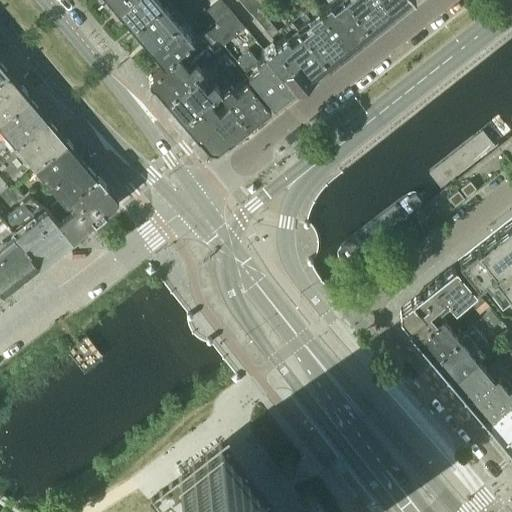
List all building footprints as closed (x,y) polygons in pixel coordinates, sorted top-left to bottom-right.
[(110,0),(133,26),(162,2),(159,0),(110,0)] [(222,0),(217,0),(203,12),(210,21),(227,6),(222,0)] [(263,1),(262,0),(240,0),(250,11),(263,1)] [(327,0),(318,8),(349,45),(370,29),(346,0),(327,0)] [(346,0),(370,29),(391,13),(380,0),(346,0)] [(380,0),(391,13),(406,0),(380,0)] [(164,62),(176,52),(192,39),(162,2),(133,26),(164,62)] [(258,6),(252,11),(266,29),(273,24),(258,6)] [(208,26),(218,37),(223,43),(244,26),(230,8),(208,26)] [(303,11),(292,20),(296,25),(299,29),(300,29),(301,28),(328,62),(349,45),(318,8),(307,16),(303,11)] [(273,24),(266,29),(272,36),(278,30),(273,24)] [(286,33),(273,43),(305,80),(328,62),(301,28),(300,29),(299,29),(296,25),(286,33)] [(211,43),(218,37),(208,26),(202,31),(211,43)] [(247,49),(236,58),(247,72),(260,88),(273,103),(274,102),(277,102),(283,97),(284,94),(295,86),(296,87),(297,86),(305,80),(273,43),(264,49),(264,50),(265,52),(255,60),(247,49)] [(154,84),(166,100),(195,74),(202,68),(205,65),(211,57),(216,52),(209,45),(194,59),(187,65),(176,52),(164,62),(148,77),(149,79),(149,80),(150,82),(151,83),(152,84),(154,84)] [(7,72),(0,77),(0,118),(28,96),(27,95),(27,92),(22,85),(19,85),(7,72)] [(184,120),(218,90),(220,89),(212,80),(205,86),(195,74),(166,100),(168,102),(170,104),(174,108),(175,110),(184,120)] [(220,93),(247,123),(269,106),(247,79),(234,90),(230,84),(220,93)] [(209,146),(213,150),(218,147),(219,148),(227,141),(239,131),(247,123),(220,93),(218,90),(184,120),(206,146),(208,144),(209,146)] [(0,155),(46,118),(28,96),(0,118),(0,155)] [(46,118),(0,155),(0,191),(12,181),(32,166),(64,139),(46,118)] [(497,128),(432,178),(445,194),(509,143),(497,128)] [(64,139),(32,166),(58,198),(61,202),(96,173),(95,172),(93,173),(72,148),(73,145),(67,139),(64,139)] [(29,196),(47,208),(71,236),(113,202),(114,194),(96,173),(61,202),(58,198),(50,205),(28,190),(23,194),(12,181),(0,191),(0,202),(8,212),(29,196)] [(461,188),(467,196),(477,189),(470,181),(461,188)] [(417,189),(334,254),(347,270),(429,205),(417,189)] [(455,205),(465,198),(458,190),(449,198),(455,205)] [(0,202),(0,214),(39,261),(71,236),(47,208),(29,196),(8,212),(0,202)] [(0,290),(39,261),(0,214),(0,290)] [(511,219),(459,261),(479,287),(486,281),(490,287),(499,280),(511,295),(511,219)] [(476,290),(456,266),(454,265),(433,282),(446,298),(454,307),(468,297),(475,306),(483,299),(476,290)] [(399,316),(416,336),(436,319),(429,312),(446,298),(433,282),(420,291),(421,292),(401,308),(399,316)] [(475,307),(464,316),(469,321),(479,313),(475,307)] [(500,320),(491,309),(485,314),(493,325),(500,320)] [(416,337),(433,357),(461,334),(454,326),(452,328),(441,316),(436,320),(436,319),(416,336),(416,337)] [(433,357),(450,377),(476,356),(489,345),(471,325),(461,334),(433,357)] [(506,366),(511,360),(511,350),(501,359),(506,366)] [(467,398),(497,374),(490,366),(487,369),(476,356),(450,377),(467,398)] [(507,386),(497,374),(467,398),(485,419),(511,395),(511,386),(509,384),(507,386)] [(504,439),(508,444),(511,440),(511,399),(511,398),(511,396),(511,395),(485,419),(503,440),(504,439)] [(269,511),(217,443),(145,499),(155,511),(269,511)]
